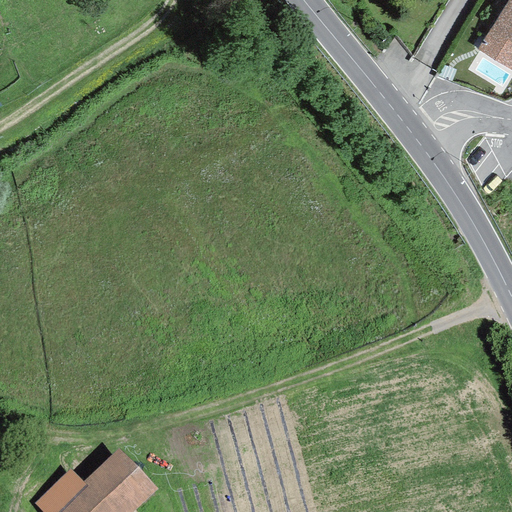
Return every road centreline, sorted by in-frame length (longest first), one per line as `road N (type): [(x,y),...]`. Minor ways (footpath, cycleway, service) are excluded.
road 1 (track): [(0,192),(108,110),(161,82),(197,76),(229,87),(269,107),(405,275),(410,308),(354,356)]
road 2 (track): [(510,297),(134,429),(71,434),(0,418)]
road 3 (track): [(172,0),(156,22),(0,119)]
road 4 (primary): [(415,137),(474,222),(511,301)]
road 5 (primary): [(305,0),(415,137)]
